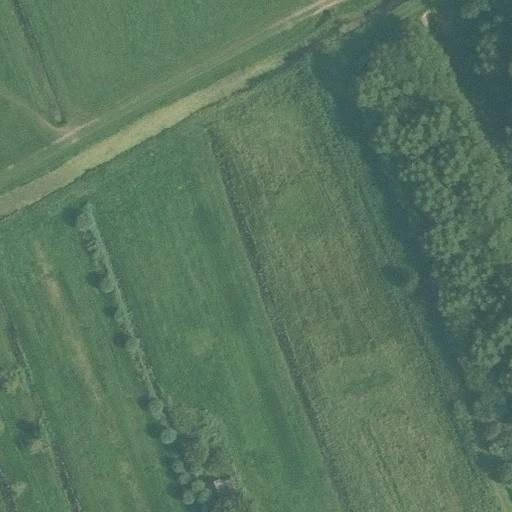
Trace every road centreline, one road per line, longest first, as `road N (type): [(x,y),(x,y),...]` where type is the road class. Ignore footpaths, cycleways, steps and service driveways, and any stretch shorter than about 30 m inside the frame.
road 1 (track): [(333,68),(499,511)]
road 2 (track): [(342,0),(0,180)]
